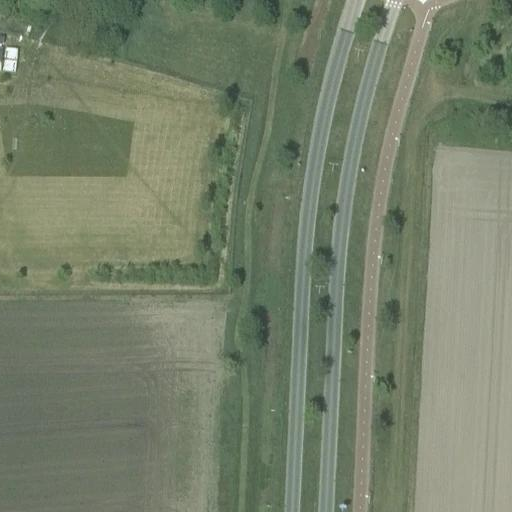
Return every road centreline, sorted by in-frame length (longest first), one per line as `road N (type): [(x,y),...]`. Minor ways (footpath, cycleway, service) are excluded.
road 1 (secondary): [(324,511),(346,158),(394,0)]
road 2 (secondary): [(353,0),(312,145),(288,511)]
